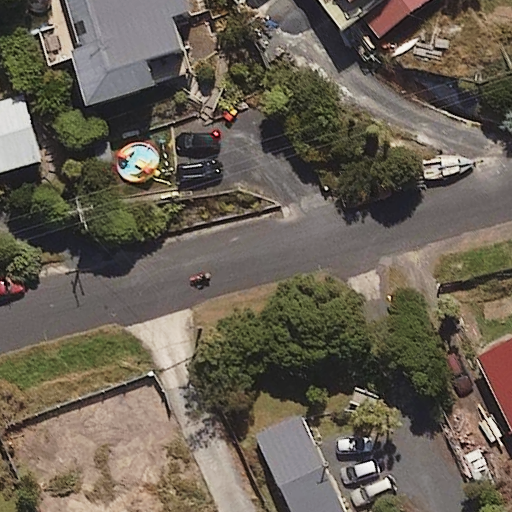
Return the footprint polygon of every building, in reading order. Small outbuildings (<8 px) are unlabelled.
[(181,49),(172,17),(190,11),(186,0),(49,0),(56,24),(38,29),(48,64),(72,57),(87,106),(153,86),(146,59),(181,49)] [(430,0),(319,0),(344,31),(363,17),(380,39),(430,0)] [(0,172),(39,162),(21,96),(0,101),(0,172)] [(511,341),(480,357),(511,424),(511,341)] [(291,511),(345,511),(299,416),(255,437),(291,511)]
